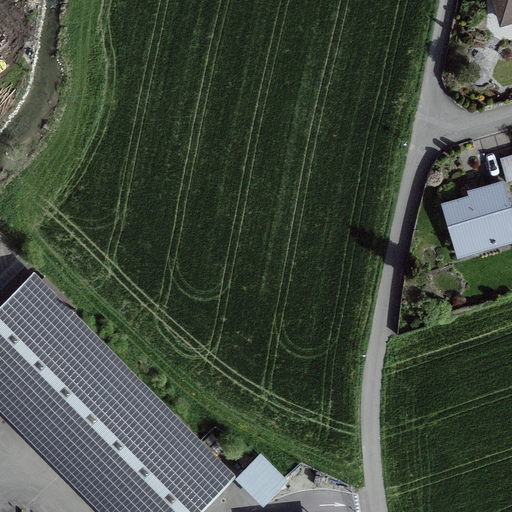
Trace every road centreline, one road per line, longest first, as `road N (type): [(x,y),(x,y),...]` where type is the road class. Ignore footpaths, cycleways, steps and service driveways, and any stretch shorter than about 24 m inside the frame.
road 1 (residential): [(421,127),(372,389),(382,511)]
road 2 (residential): [(446,0),(421,127)]
